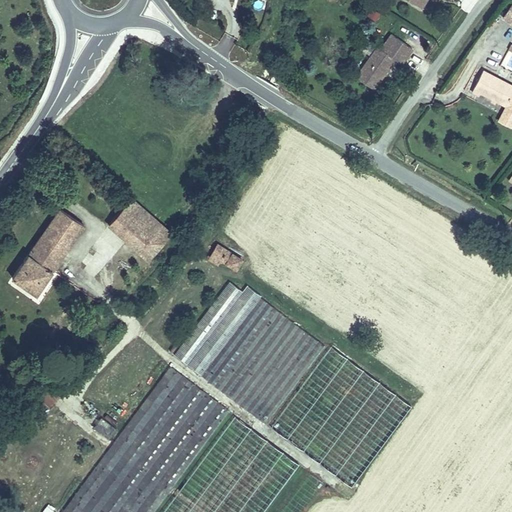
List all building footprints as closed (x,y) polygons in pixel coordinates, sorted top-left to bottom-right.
[(404,0),(420,10),(426,0),(404,0)] [(426,0),(420,10),(425,13),(433,0),(426,0)] [(254,9),(262,10),(262,1),(255,1),(254,9)] [(511,24),(511,5),(503,18),(511,24)] [(362,85),(380,96),(401,63),(408,67),(417,53),(396,40),(386,56),(382,53),(362,85)] [(511,92),(479,74),(467,96),(474,100),(476,97),(500,111),(511,92)] [(135,196),(109,222),(146,259),(172,234),(135,196)] [(57,208),(11,277),(40,296),(85,227),(57,208)] [(246,260),(219,243),(209,260),(226,270),(231,262),(240,269),(246,260)] [(179,359),(270,426),(328,347),(250,290),(247,294),(234,284),(179,359)] [(413,410),(334,352),(276,432),(355,490),(413,410)] [(159,511),(233,413),(175,371),(71,511),(159,511)] [(91,428),(107,440),(115,429),(100,417),(91,428)] [(271,511),(304,468),(241,421),(173,511),(271,511)] [(310,511),(329,487),(312,475),(284,511),(310,511)]
